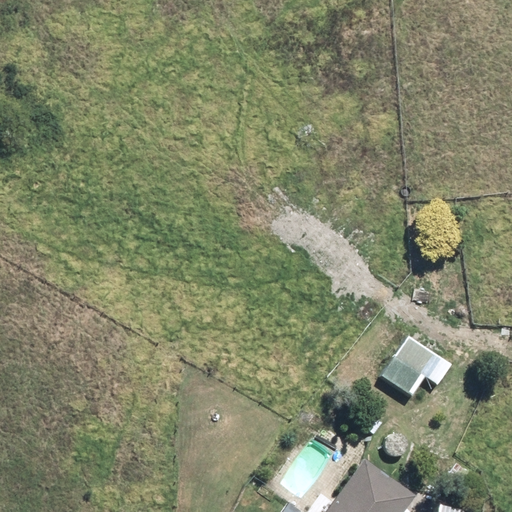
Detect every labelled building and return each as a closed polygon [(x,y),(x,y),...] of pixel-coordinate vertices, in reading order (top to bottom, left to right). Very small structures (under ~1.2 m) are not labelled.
[(449,259),(450,270),(462,270),(461,259),(449,259)] [(487,268),(488,285),(499,285),(498,268),(487,268)] [(449,315),(450,325),(463,324),(462,314),(449,315)] [(380,380),(411,399),(422,382),(435,390),(449,367),(405,341),(380,380)] [(404,511),(412,501),(361,464),(326,511),(404,511)] [(444,477),(462,489),(470,478),(452,466),(444,477)]
